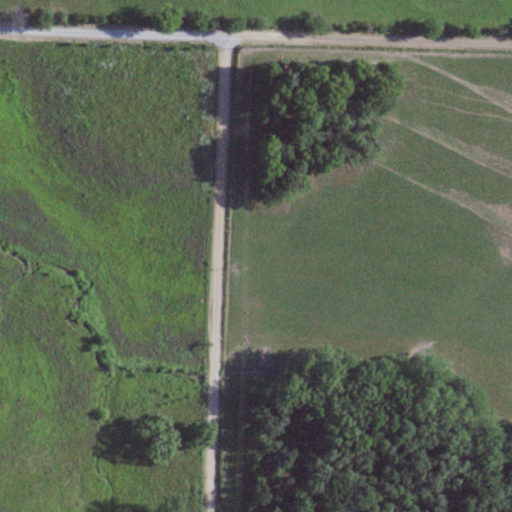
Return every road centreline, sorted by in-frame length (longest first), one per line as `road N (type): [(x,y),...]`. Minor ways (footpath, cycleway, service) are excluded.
road 1 (residential): [(511,41),(0,28)]
road 2 (residential): [(209,511),(221,34)]
